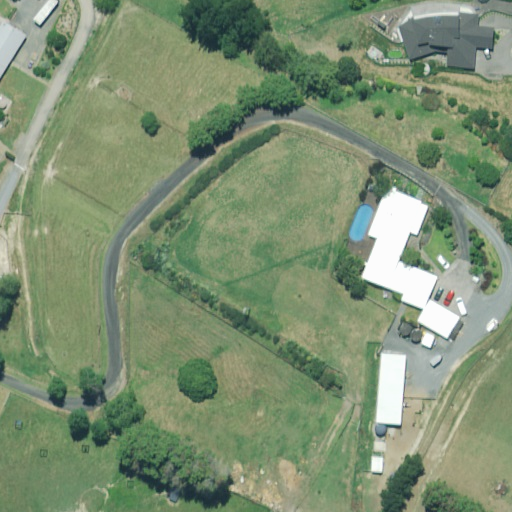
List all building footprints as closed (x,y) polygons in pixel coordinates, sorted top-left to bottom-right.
[(450,70),(479,71),(480,48),(499,49),(500,28),(481,27),(482,15),(463,14),(463,17),(419,15),(401,28),(410,59),(450,61),(450,70)] [(0,82),(28,37),(6,23),(0,19),(0,82)] [(425,204),(400,194),(366,279),(408,296),(405,302),(427,311),(440,279),(401,264),(425,204)] [(449,339),(462,317),(434,301),(421,323),(449,339)] [(438,339),(428,334),(423,344),(433,349),(438,339)] [(410,357),(385,355),(380,423),(404,425),(410,357)]
